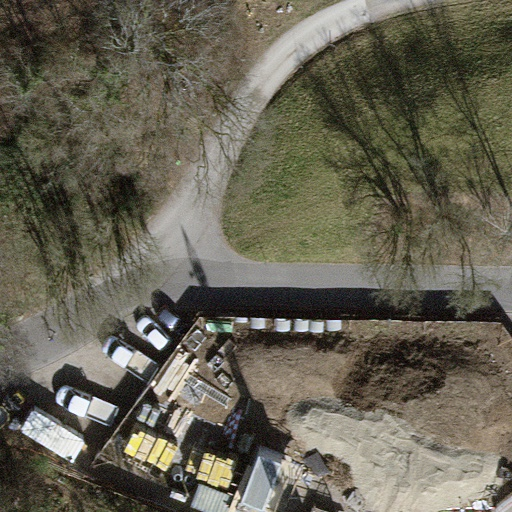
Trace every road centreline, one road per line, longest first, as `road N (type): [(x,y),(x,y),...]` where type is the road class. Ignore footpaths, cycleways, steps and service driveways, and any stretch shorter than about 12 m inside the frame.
road 1 (residential): [(0,349),(140,282),(511,292)]
road 2 (track): [(140,282),(259,82),(304,39),(407,0)]
